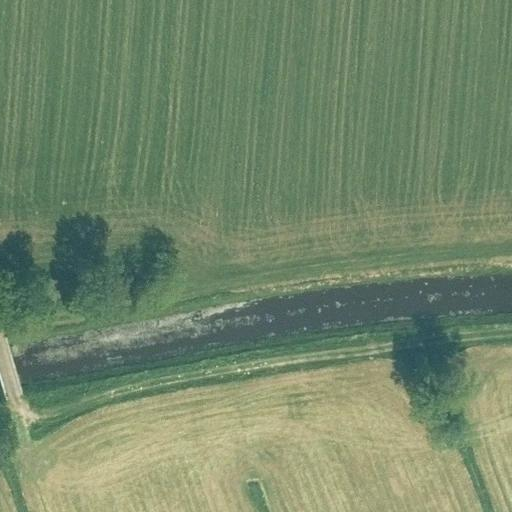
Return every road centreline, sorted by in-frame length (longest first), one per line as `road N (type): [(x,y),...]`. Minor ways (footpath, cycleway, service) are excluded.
road 1 (track): [(511,327),(23,402),(12,394),(0,341)]
road 2 (track): [(0,329),(247,283),(511,253)]
